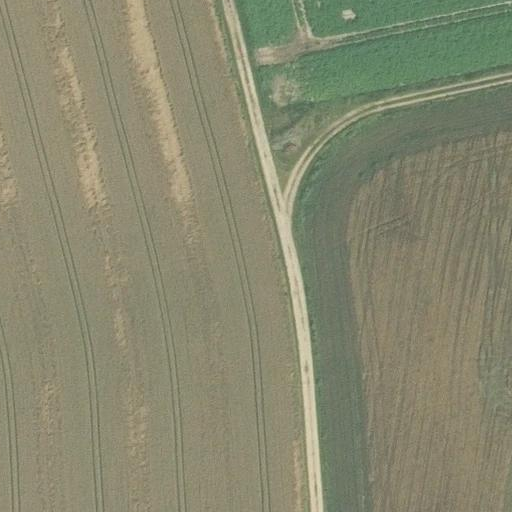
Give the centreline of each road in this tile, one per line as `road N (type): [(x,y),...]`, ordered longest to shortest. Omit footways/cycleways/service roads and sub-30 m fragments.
road 1 (track): [(321,511),(288,236),(295,177),(341,122),(511,81)]
road 2 (track): [(288,236),(226,0)]
